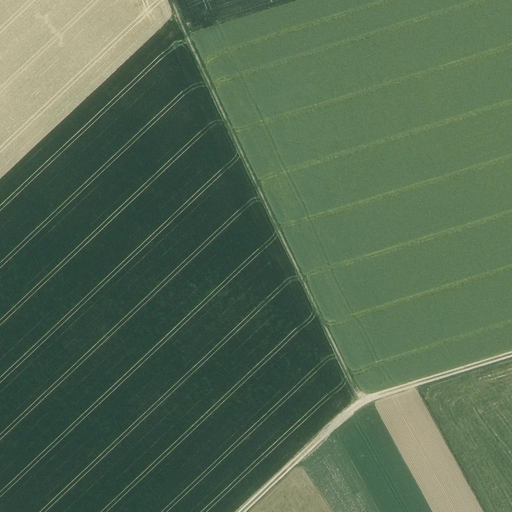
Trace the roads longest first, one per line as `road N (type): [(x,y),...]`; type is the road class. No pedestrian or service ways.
road 1 (track): [(177,0),(359,399)]
road 2 (track): [(511,353),(359,399),(239,511)]
